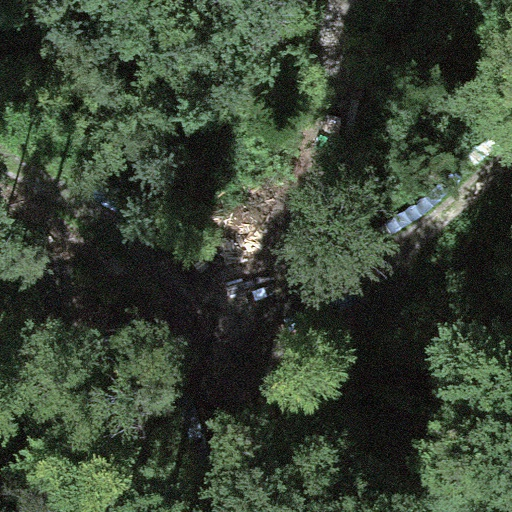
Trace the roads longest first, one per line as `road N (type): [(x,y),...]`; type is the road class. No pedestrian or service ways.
road 1 (track): [(511,155),(388,248),(218,336)]
road 2 (track): [(0,153),(156,250),(218,336)]
road 3 (track): [(218,336),(230,409),(263,511)]
